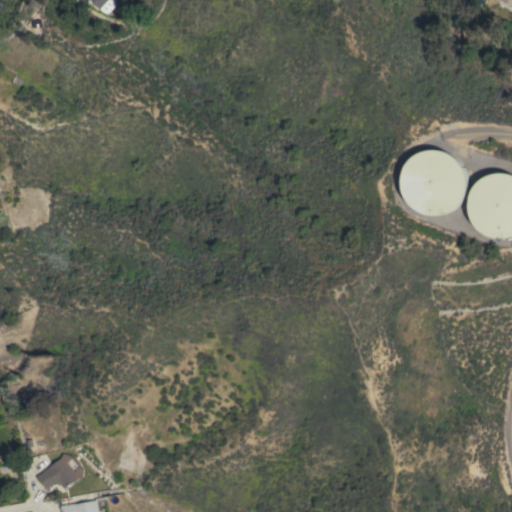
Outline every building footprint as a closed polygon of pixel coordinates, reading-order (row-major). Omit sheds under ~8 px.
[(109,0),(114,5),(104,15),(89,0),(109,0)] [(461,200),(458,205),(454,209),(449,212),(443,214),(438,215),(432,216),(426,215),(421,213),(415,210),(411,207),(407,203),(404,198),(401,192),(400,187),(400,181),(400,175),(402,169),(405,164),(408,160),(413,156),(418,152),(423,150),(429,149),(434,149),(440,149),(446,151),(451,154),(456,157),(459,162),(463,166),(465,172),(466,178),(466,183),(466,189),(464,195),(461,200)] [(511,234),(510,235),(505,236),(499,237),(493,236),(488,234),(483,231),(479,228),(475,224),(472,219),(470,214),(469,209),(469,203),(469,197),(471,192),(474,187),(477,183),(481,179),(486,176),(491,174),(496,173),(502,172),(508,173),(511,174),(511,234)] [(64,489),(60,484),(58,485),(55,482),(47,489),(36,476),(40,473),(40,474),(60,457),(77,478),(64,489)] [(98,511),(61,511),(60,506),(96,500),(98,511)]
